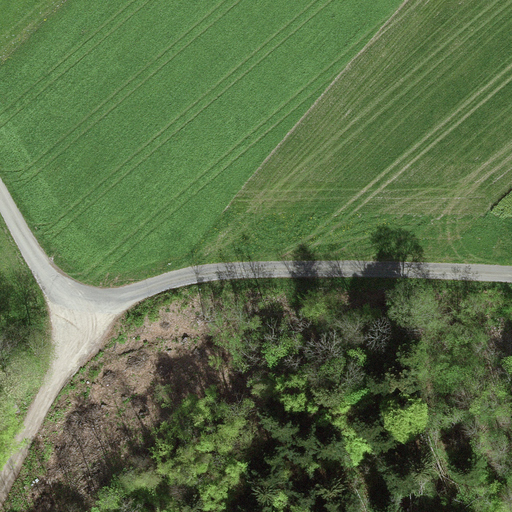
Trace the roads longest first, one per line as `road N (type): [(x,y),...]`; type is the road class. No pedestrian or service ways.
road 1 (unclassified): [(0,186),(54,282),(88,300),(228,271),(511,275)]
road 2 (track): [(0,494),(88,300)]
